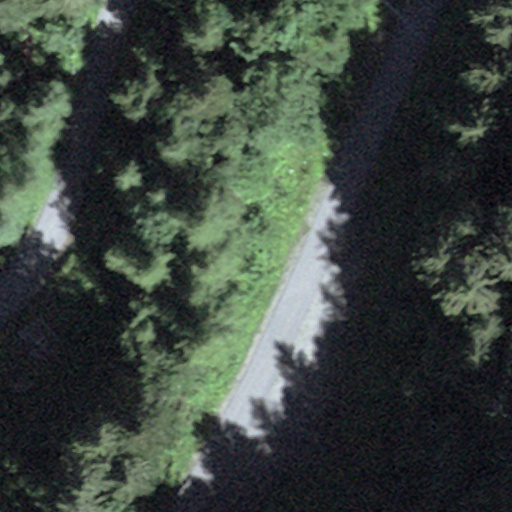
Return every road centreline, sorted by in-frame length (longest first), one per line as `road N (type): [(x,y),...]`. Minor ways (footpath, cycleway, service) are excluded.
road 1 (unclassified): [(183,511),(277,343),(422,0)]
road 2 (unclassified): [(121,0),(62,202),(0,298)]
